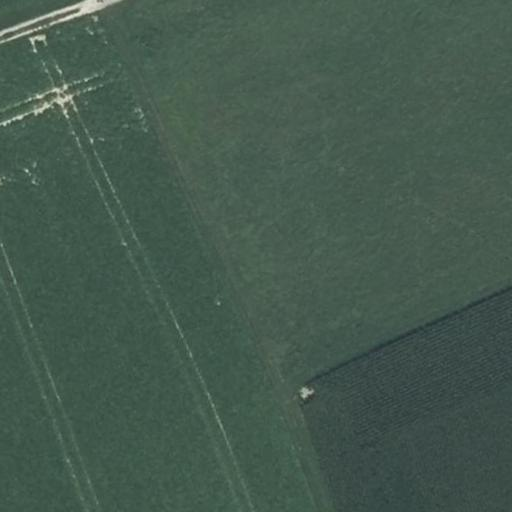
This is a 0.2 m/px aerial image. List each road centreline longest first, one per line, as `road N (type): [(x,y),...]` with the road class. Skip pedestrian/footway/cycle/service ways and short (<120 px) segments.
road 1 (track): [(328,511),(280,381),(93,7)]
road 2 (track): [(0,38),(116,0)]
